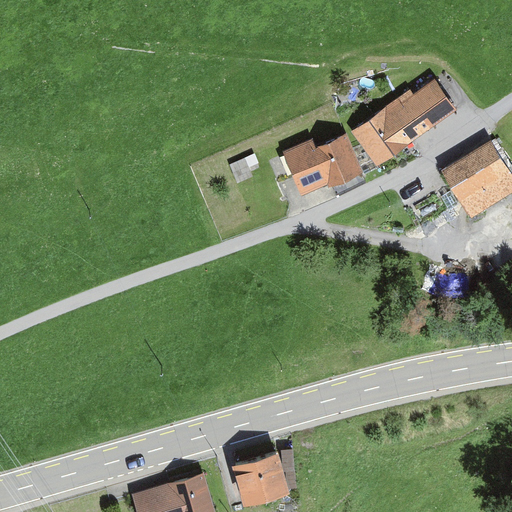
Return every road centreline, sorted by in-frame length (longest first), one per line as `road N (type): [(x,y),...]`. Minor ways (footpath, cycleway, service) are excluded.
road 1 (unclassified): [(0,332),(347,201),(427,162),(511,102)]
road 2 (secondary): [(0,495),(341,397),(511,363)]
